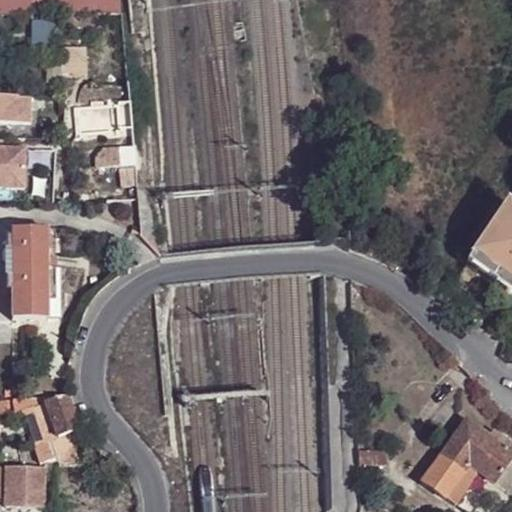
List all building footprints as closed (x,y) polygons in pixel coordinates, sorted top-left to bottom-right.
[(0,0),(0,18),(64,17),(123,14),(121,0),(0,0)] [(64,50),(63,70),(63,78),(86,79),(87,51),(64,50)] [(63,78),(63,70),(51,70),(52,82),(63,82),(63,78)] [(0,122),(32,120),(32,98),(0,99),(0,122)] [(0,190),(30,189),(29,149),(0,148),(0,190)] [(104,152),(97,160),(98,169),(120,168),(120,152),(104,152)] [(511,206),(510,205),(475,255),(511,282),(511,206)] [(55,324),(53,235),(18,236),(20,325),(55,324)] [(511,282),(475,255),(469,264),(511,294),(511,282)] [(75,436),(64,401),(0,402),(0,414),(11,414),(23,411),(41,466),(53,467),(74,467),(69,438),(75,436)] [(467,466),(484,479),(492,485),(511,457),(511,456),(466,422),(438,458),(460,474),(467,466)] [(358,456),(358,471),(359,471),(388,469),(388,455),(358,456)] [(417,486),(439,502),(460,474),(438,458),(417,486)] [(53,467),(41,466),(41,472),(42,477),(47,477),(46,507),(51,507),(53,467)] [(450,511),(458,511),(484,479),(467,466),(460,474),(439,502),(450,511)] [(42,477),(41,472),(4,470),(1,509),(41,509),(42,477)]
